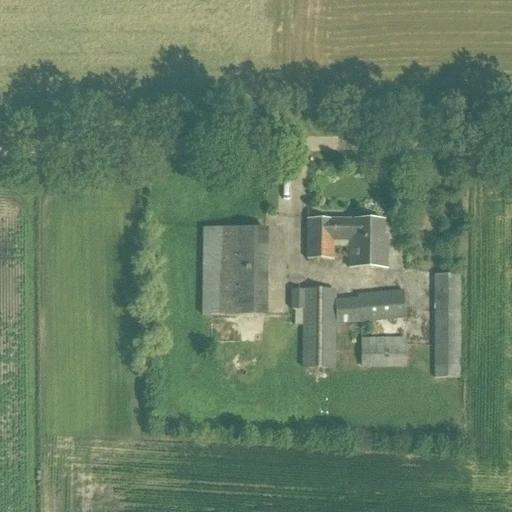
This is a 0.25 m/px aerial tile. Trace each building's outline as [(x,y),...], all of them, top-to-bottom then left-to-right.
[(349,269),(386,270),(387,236),(383,236),(384,222),(307,220),(307,260),(333,261),(333,240),(349,240),(349,269)] [(202,316),(264,317),(265,230),(203,230),(202,316)] [(434,277),(434,379),(459,379),(459,277),(434,277)] [(302,313),(302,371),(336,370),(336,326),(406,320),(403,291),(357,296),(357,299),(337,300),(337,291),(291,291),(291,313),(302,313)] [(275,338),(236,341),(237,359),(276,357),(275,338)] [(360,340),(360,369),(404,369),(404,340),(360,340)]
